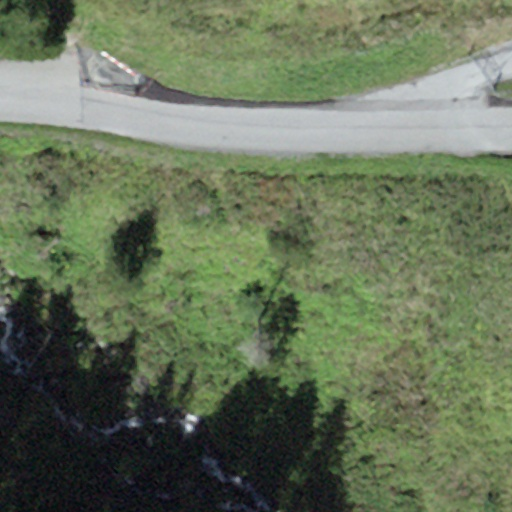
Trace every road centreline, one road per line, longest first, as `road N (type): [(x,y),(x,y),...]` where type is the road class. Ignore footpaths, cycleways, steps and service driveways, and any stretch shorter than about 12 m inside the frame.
road 1 (unclassified): [(511,124),(226,123),(0,88)]
road 2 (track): [(392,125),(511,84)]
